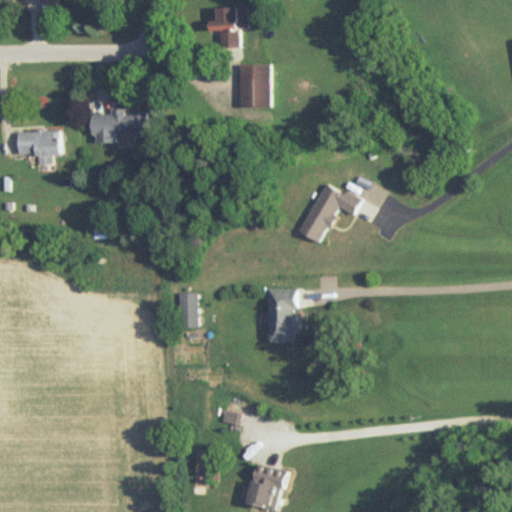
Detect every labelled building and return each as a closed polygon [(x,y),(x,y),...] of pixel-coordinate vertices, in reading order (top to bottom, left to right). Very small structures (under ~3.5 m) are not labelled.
[(250,52),(251,10),(224,10),(223,52),(250,52)] [(248,111),(280,111),(280,66),(248,66),(248,111)] [(154,113),(117,113),(117,116),(99,116),(99,145),(123,146),(123,137),(154,137),(154,113)] [(24,133),(25,155),(42,155),(42,166),(57,166),(57,157),(69,157),(68,132),(24,133)] [(305,234),(327,244),(344,208),(361,216),(368,202),(329,184),(305,234)] [(299,335),(304,335),(304,290),(272,290),(272,344),(299,344),(299,335)] [(183,294),(183,329),(202,329),(202,294),(183,294)] [(224,424),(242,425),(243,413),(225,412),(224,424)] [(293,471),(264,464),(255,504),(284,511),(293,471)]
